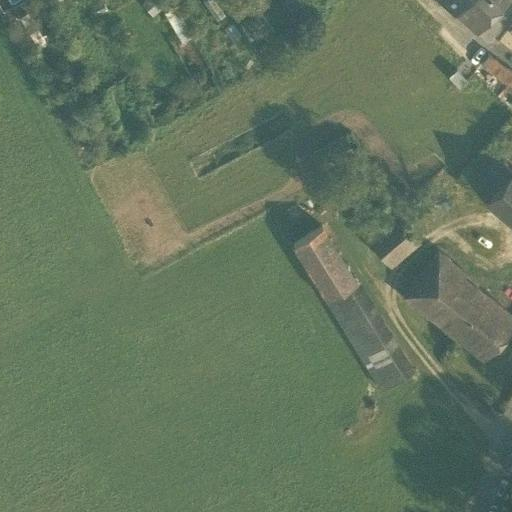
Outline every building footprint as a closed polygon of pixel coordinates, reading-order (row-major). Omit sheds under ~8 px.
[(440,0),(455,14),(468,0),(440,0)] [(476,35),(494,16),(477,0),(468,0),(455,14),(476,35)] [(477,0),(494,16),(508,0),(477,0)] [(481,66),(507,85),(511,78),(511,73),(488,56),(481,66)] [(448,78),(459,89),(467,81),(456,70),(448,78)] [(313,154),(321,170),(352,153),(343,137),(313,154)] [(485,201),(511,169),(511,165),(488,146),(459,179),(485,201)] [(511,169),(485,201),(511,224),(511,169)] [(369,241),(389,265),(417,241),(397,217),(369,241)] [(293,244),(327,300),(356,282),(322,226),(293,244)] [(404,297),(444,329),(477,289),(479,286),(439,254),(404,297)] [(327,300),(360,354),(390,335),(392,334),(359,281),(356,282),(327,300)] [(444,329),(484,361),(511,326),(511,316),(477,289),(444,329)] [(413,369),(392,334),(390,335),(411,370),(413,369)] [(360,354),(381,388),(411,370),(390,335),(360,354)]
